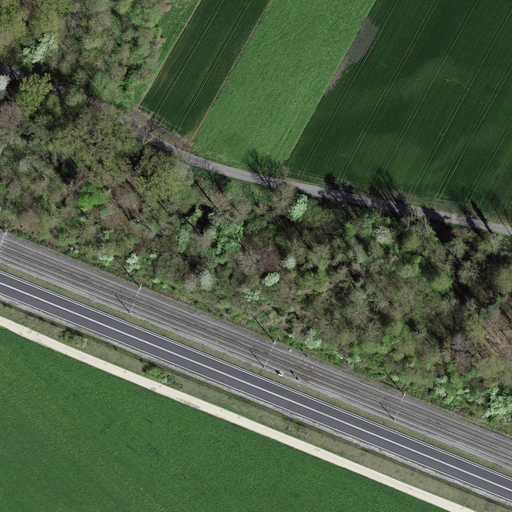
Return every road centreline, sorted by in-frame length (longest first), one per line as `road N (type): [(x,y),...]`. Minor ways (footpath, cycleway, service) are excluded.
road 1 (trunk): [(511,490),(0,283)]
road 2 (unclassified): [(0,67),(94,103),(215,167),(511,231)]
road 3 (track): [(0,320),(463,511)]
